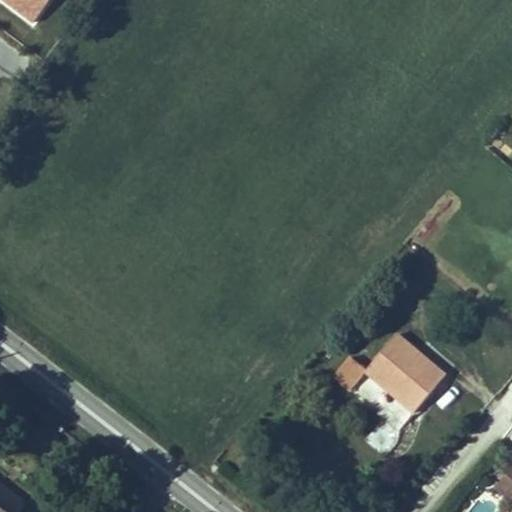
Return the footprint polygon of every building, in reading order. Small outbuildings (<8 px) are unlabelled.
[(4,0),(35,23),(52,0),(4,0)] [(438,369),(394,331),(370,359),(388,375),(394,367),(420,390),(438,369)] [(354,379),(370,359),(354,343),(336,363),(354,379)] [(511,450),(490,477),(511,494),(504,504),(511,510),(511,450)] [(0,511),(19,511),(21,511),(0,496),(0,511)]
